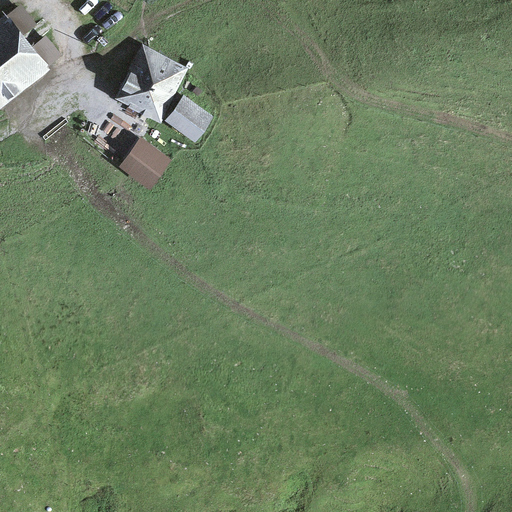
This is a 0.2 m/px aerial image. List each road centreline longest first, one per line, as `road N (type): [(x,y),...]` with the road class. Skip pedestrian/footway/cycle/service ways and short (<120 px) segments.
road 1 (track): [(511,138),(362,95),(332,72),(282,0)]
road 2 (track): [(196,0),(132,35),(83,77)]
